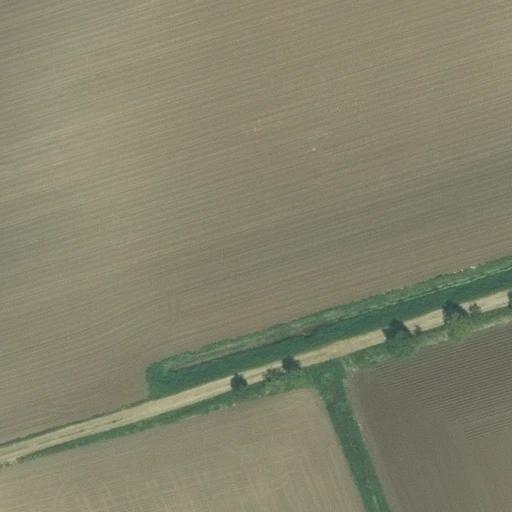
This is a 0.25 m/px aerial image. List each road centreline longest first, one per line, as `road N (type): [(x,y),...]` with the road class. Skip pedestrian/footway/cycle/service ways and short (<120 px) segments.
road 1 (unclassified): [(511,282),(135,401)]
road 2 (track): [(0,441),(135,401)]
